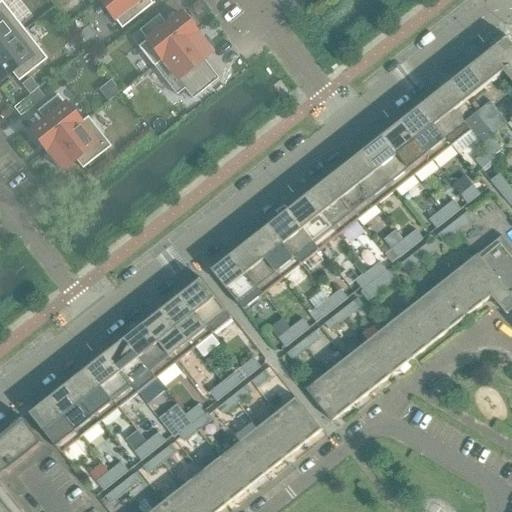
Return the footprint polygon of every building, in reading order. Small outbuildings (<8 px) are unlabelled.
[(142,13),(135,4),(139,0),(99,0),(99,1),(121,29),(142,13)] [(0,49),(24,31),(1,2),(0,2),(0,49)] [(146,40),(138,47),(154,68),(162,61),(196,35),(180,14),(166,25),(159,16),(139,31),(146,40)] [(24,31),(0,49),(0,81),(11,72),(19,82),(47,60),(24,31)] [(162,61),(154,68),(176,96),(184,90),(193,101),(219,81),(203,60),(211,53),(196,35),(162,61)] [(505,71),(511,65),(511,41),(509,38),(475,65),(491,84),(505,72),(505,71)] [(458,112),(491,84),(475,65),(441,91),(458,112)] [(290,93),(281,81),(273,87),(282,100),(290,93)] [(475,134),(458,112),(441,91),(440,93),(441,94),(436,98),(435,97),(422,106),(455,149),(475,134)] [(80,124),(57,96),(37,112),(44,121),(31,132),(46,151),(80,124)] [(482,121),(496,109),(490,102),(476,114),(482,121)] [(455,149),(422,106),(421,108),(422,109),(404,123),(436,163),(455,149)] [(488,128),(502,116),(496,109),(482,121),(488,128)] [(494,136),(508,124),(502,116),(488,128),(494,136)] [(82,170),(111,147),(87,117),(80,124),(46,151),(62,171),(75,160),(82,170)] [(436,163),(404,123),(386,138),(417,178),(436,163)] [(503,149),(492,137),(483,144),(488,150),(494,157),(503,149)] [(417,178),(386,138),(367,152),(398,193),(417,178)] [(495,159),(494,157),(488,150),(475,160),(483,169),(495,159)] [(398,193),(367,152),(348,167),(379,207),(398,193)] [(379,207),(348,167),(329,182),(360,222),(379,207)] [(510,186),(500,174),(491,181),(501,193),(510,186)] [(360,222),(329,182),(310,197),(341,237),(360,222)] [(468,204),(481,194),(474,185),(461,195),(468,204)] [(511,204),(511,188),(510,186),(501,193),(511,206),(511,204)] [(341,237),(310,197),(292,211),(291,210),(290,210),(322,251),(341,237)] [(449,219),(462,210),(454,200),(442,210),(449,219)] [(322,251),(290,210),(289,211),(290,213),(285,217),(284,215),(271,225),(303,266),(322,251)] [(437,229),(449,219),(442,210),(430,220),(437,229)] [(460,233),(474,222),(467,213),(453,224),(460,233)] [(446,244),(460,233),(453,224),(438,235),(446,244)] [(303,266),(271,225),(270,226),(271,228),(266,232),(265,230),(253,240),(284,281),(303,266)] [(412,249),(424,239),(417,230),(404,240),(412,249)] [(409,363),(493,296),(508,315),(509,314),(509,313),(511,310),(511,247),(503,236),(384,330),(409,363)] [(284,281),(253,240),(251,241),(252,243),(247,247),(246,245),(234,255),(265,295),(284,281)] [(399,259),(412,249),(404,240),(392,249),(399,259)] [(422,263),(437,252),(430,242),(415,254),(422,263)] [(408,274),(422,263),(415,254),(401,265),(408,274)] [(265,295),(234,255),(232,256),(233,258),(228,262),(227,260),(214,270),(245,310),(265,295)] [(376,281),(388,271),(381,262),(368,272),(376,281)] [(383,290),(397,279),(390,270),(388,271),(376,281),(383,290)] [(363,290),(376,281),(368,272),(356,281),(363,290)] [(234,319),(203,279),(201,280),(202,282),(197,286),(196,284),(183,294),(215,334),(234,319)] [(368,301),(383,290),(376,281),(363,290),(361,292),(368,301)] [(336,308),(349,299),(341,290),(329,299),(336,308)] [(215,334),(183,294),(182,295),(183,297),(178,301),(177,299),(164,309),(196,349),(215,334)] [(324,318),(336,308),(329,299),(317,309),(324,318)] [(345,320),(360,309),(354,302),(340,313),(345,320)] [(196,349),(164,309),(163,310),(165,312),(160,316),(158,314),(145,324),(177,364),(196,349)] [(331,331),(345,320),(340,313),(325,324),(331,331)] [(299,338),(311,328),(304,319),(291,329),(299,338)] [(177,364),(145,324),(144,325),(146,326),(141,330),(139,329),(127,339),(158,379),(177,364)] [(286,348),(299,338),(291,329),(279,339),(286,348)] [(409,363),(384,330),(365,345),(390,377),(409,363)] [(308,350),(322,338),(316,331),(302,343),(308,350)] [(158,379),(127,339),(126,340),(127,341),(122,345),(121,344),(108,354),(139,394),(158,379)] [(293,361),(308,350),(302,343),(288,354),(293,361)] [(390,377),(365,345),(346,360),(372,392),(390,377)] [(139,394),(108,354),(107,355),(108,356),(90,370),(120,408),(139,394)] [(249,377),(261,367),(254,358),(242,368),(249,377)] [(372,392),(346,360),(327,375),(353,407),(372,392)] [(120,408),(90,370),(71,385),(101,423),(120,408)] [(258,389),(272,377),(266,370),(252,382),(258,389)] [(230,392),(242,382),(235,373),(222,383),(230,392)] [(353,407),(327,375),(308,390),(333,422),(353,407)] [(217,402),(230,392),(222,383),(210,393),(217,402)] [(101,423),(71,385),(54,399),(52,397),(51,398),(83,438),(101,423)] [(239,404),(253,392),(248,385),(233,397),(239,404)] [(225,415),(239,404),(233,397),(219,408),(225,415)] [(83,438),(51,398),(50,399),(51,401),(46,405),(45,403),(32,414),(63,454),(83,438)] [(322,430),(297,399),(278,413),(303,446),(323,430),(322,429),(322,430)] [(193,424),(205,415),(198,406),(186,415),(193,424)] [(199,431),(214,420),(208,412),(205,415),(193,424),(199,431)] [(303,446),(278,413),(259,428),(284,461),(303,446)] [(181,434),(193,424),(186,415),(174,425),(181,434)] [(23,511),(0,482),(0,477),(44,443),(25,419),(0,438),(0,511),(23,511)] [(185,442),(199,431),(193,424),(181,434),(179,435),(185,442)] [(284,461),(259,428),(240,443),(266,476),(284,461)] [(155,451),(167,442),(160,433),(147,442),(155,451)] [(142,461),(155,451),(147,442),(135,452),(142,461)] [(266,476),(240,443),(221,458),(247,491),(266,476)] [(164,463),(178,452),(172,445),(158,456),(164,463)] [(149,474),(164,463),(158,456),(144,467),(149,474)] [(247,491),(221,458),(202,473),(228,506),(247,491)] [(117,481),(110,472),(103,463),(91,473),(104,491),(117,481)] [(117,481),(129,472),(122,463),(110,472),(117,481)] [(219,511),(228,506),(202,473),(183,488),(201,511),(219,511)] [(126,493),(140,481),(135,474),(120,486),(126,493)] [(112,504),(126,493),(120,486),(106,497),(112,504)] [(201,511),(183,488),(164,503),(171,511),(201,511)] [(171,511),(164,503),(152,511),(171,511)]
